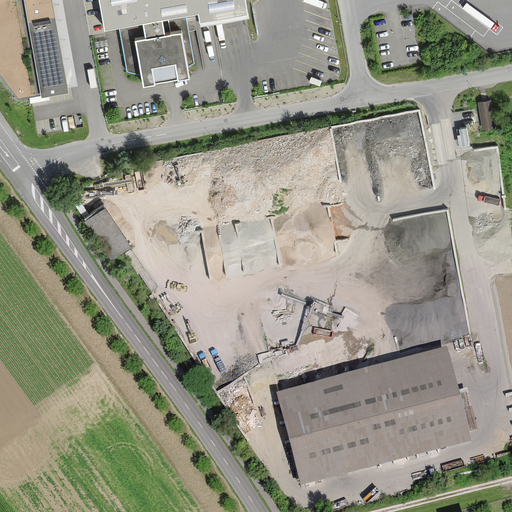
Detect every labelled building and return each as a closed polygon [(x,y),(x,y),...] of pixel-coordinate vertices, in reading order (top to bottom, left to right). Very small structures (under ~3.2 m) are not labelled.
[(68,81),(52,0),(0,0),(0,62),(19,90),(68,81)] [(121,25),(129,70),(142,74),(144,81),(194,73),(185,14),(201,11),(203,22),(252,13),(249,0),(101,0),(107,27),(121,25)] [(62,10),(70,79),(77,78),(69,10),(62,10)] [(478,100),(482,129),(496,127),(491,98),(478,100)] [(467,126),(460,127),(463,144),(470,143),(467,126)] [(86,211),(113,252),(134,238),(107,197),(86,211)] [(279,393),(303,484),(467,441),(444,351),(279,393)]
